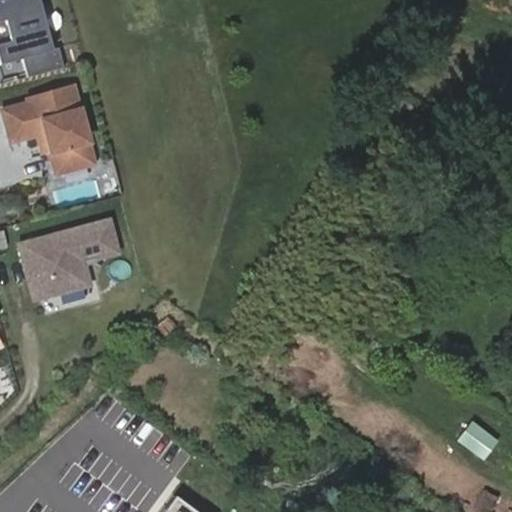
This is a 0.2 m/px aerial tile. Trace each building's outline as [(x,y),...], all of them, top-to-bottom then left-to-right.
[(38,0),(3,0),(0,1),(0,66),(22,60),(28,80),(64,69),(59,49),(52,51),(38,0)] [(30,104),(3,112),(12,142),(38,134),(44,155),(52,152),(58,174),(96,164),(75,87),(29,100),(30,104)] [(20,242),(35,299),(89,284),(82,262),(120,252),(112,217),(20,242)] [(496,442),(470,423),(456,442),(483,461),(496,442)] [(212,511),(190,494),(176,511),(212,511)]
